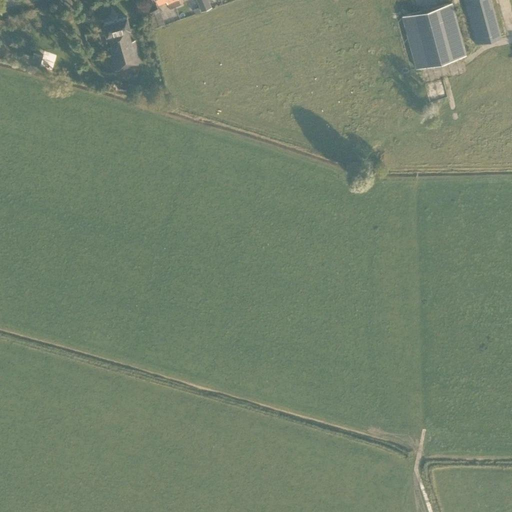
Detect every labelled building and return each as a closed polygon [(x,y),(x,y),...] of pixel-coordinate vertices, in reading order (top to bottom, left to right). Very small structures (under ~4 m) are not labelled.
[(212,6),(209,0),(196,0),(201,11),(212,6)] [(501,36),(491,0),(463,0),(475,43),(501,36)] [(466,54),(452,2),(402,15),(416,68),(466,54)] [(147,12),(154,27),(165,22),(159,7),(147,12)] [(130,29),(127,16),(103,23),(107,35),(109,35),(112,46),(109,47),(115,69),(141,62),(135,40),(131,41),(128,30),(130,29)] [(43,55),(34,51),(30,62),(40,65),(43,55)]
